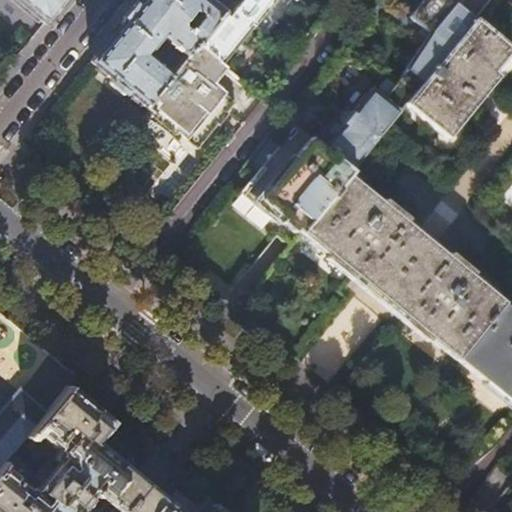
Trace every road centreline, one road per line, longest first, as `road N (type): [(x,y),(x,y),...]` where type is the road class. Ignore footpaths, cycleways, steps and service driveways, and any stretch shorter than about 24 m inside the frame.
road 1 (residential): [(113,307),(361,0)]
road 2 (residential): [(113,307),(362,511)]
road 3 (residential): [(0,124),(102,0)]
road 4 (residential): [(0,214),(113,307)]
